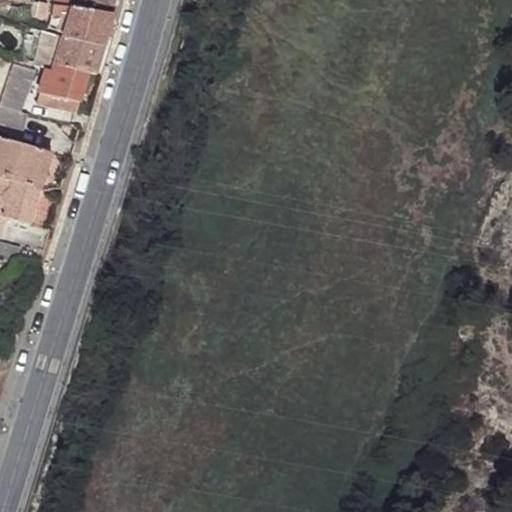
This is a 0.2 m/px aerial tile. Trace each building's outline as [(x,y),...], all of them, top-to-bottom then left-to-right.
[(46,0),(37,0),(35,13),(43,15),(46,0)] [(114,15),(115,0),(54,0),(54,1),(114,15)] [(105,46),(115,15),(114,15),(54,1),(52,16),(59,17),(68,18),(65,26),(63,36),(105,46)] [(68,18),(59,17),(58,24),(65,26),(68,18)] [(97,75),(105,46),(63,36),(51,33),(49,42),(45,41),(39,66),(44,70),(47,70),(65,75),(67,69),(89,74),(97,75)] [(24,34),(19,58),(34,61),(39,37),(24,34)] [(14,63),(0,103),(0,106),(22,112),(36,71),(14,63)] [(76,113),(89,74),(67,69),(65,75),(47,70),(37,104),(76,113)] [(0,124),(24,130),(28,113),(22,112),(0,106),(0,124)] [(0,137),(0,179),(40,191),(51,153),(0,137)] [(30,225),(40,191),(0,179),(0,235),(1,235),(6,218),(30,225)] [(24,250),(42,256),(48,235),(30,229),(24,250)] [(0,257),(16,261),(19,249),(0,243),(0,257)]
